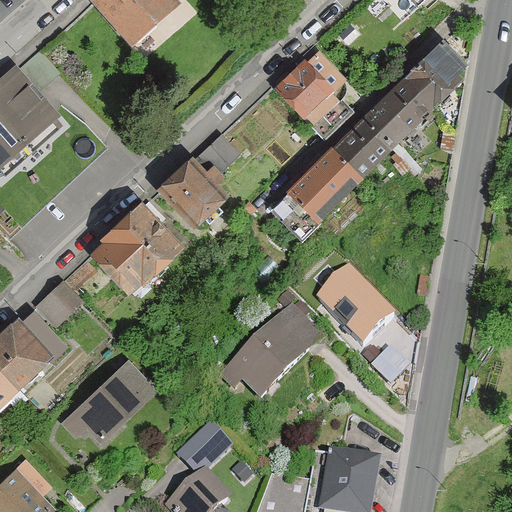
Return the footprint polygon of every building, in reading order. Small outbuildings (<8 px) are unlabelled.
[(101,0),(97,5),(134,45),(179,3),(175,0),(101,0)] [(360,15),(331,40),(341,51),(349,44),(351,46),(365,35),(360,28),(366,23),(360,15)] [(442,43),(403,81),(432,112),(465,81),(458,75),(466,68),(442,43)] [(340,75),(317,51),(277,89),(322,136),(349,110),(327,87),(340,75)] [(18,66),(0,82),(0,170),(5,176),(58,129),(52,122),(61,114),(18,66)] [(432,112),(403,81),(369,113),(398,144),(432,112)] [(398,144),(369,113),(329,151),(359,182),(398,144)] [(0,234),(7,243),(108,150),(84,124),(0,201),(0,234)] [(238,156),(220,137),(192,162),(189,159),(156,189),(192,229),(201,221),(206,226),(220,213),(215,208),(226,198),(214,186),(221,180),(217,175),(238,156)] [(303,236),(359,182),(329,151),(273,205),(303,236)] [(187,242),(145,200),(106,239),(108,242),(97,253),(134,290),(143,281),(146,284),(187,242)] [(95,271),(87,262),(67,281),(75,289),(95,271)] [(63,282),(37,308),(56,328),(83,302),(63,282)] [(308,292),(301,299),(308,307),(316,299),(308,292)] [(260,402),(323,338),(291,307),(228,371),(260,402)] [(34,312),(22,323),(17,318),(0,333),(0,368),(19,388),(48,361),(50,363),(68,347),(34,312)] [(158,392),(129,361),(71,417),(101,447),(158,392)] [(0,405),(19,388),(0,368),(0,405)] [(210,422),(179,454),(199,474),(230,442),(210,422)] [(260,511),(370,511),(378,468),(315,458),(310,485),(272,479),(260,511)] [(53,511),(55,510),(17,470),(0,486),(0,511),(53,511)] [(205,473),(166,511),(225,511),(223,509),(233,500),(205,473)] [(77,511),(85,511),(101,498),(86,481),(66,500),(77,511)]
